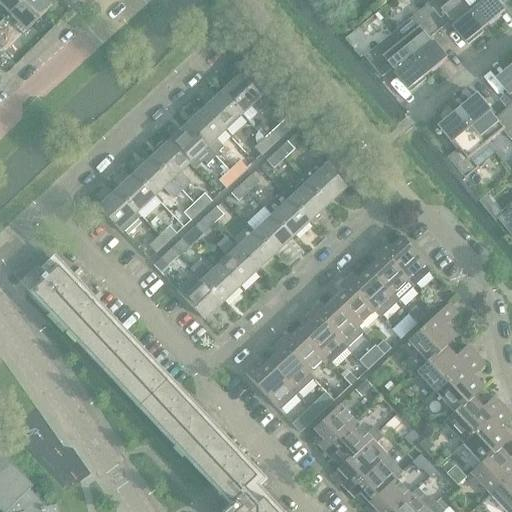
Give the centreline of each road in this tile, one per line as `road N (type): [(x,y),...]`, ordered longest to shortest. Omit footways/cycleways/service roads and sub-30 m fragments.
road 1 (residential): [(206,379),(401,192)]
road 2 (residential): [(401,192),(384,148),(247,0)]
road 3 (tertiary): [(139,511),(0,315)]
road 4 (residential): [(511,391),(485,286),(401,192)]
road 5 (residential): [(47,211),(218,51)]
road 6 (residential): [(206,379),(47,211)]
road 7 (residential): [(298,511),(278,492),(276,469),(206,379)]
road 8 (residential): [(0,128),(116,17)]
